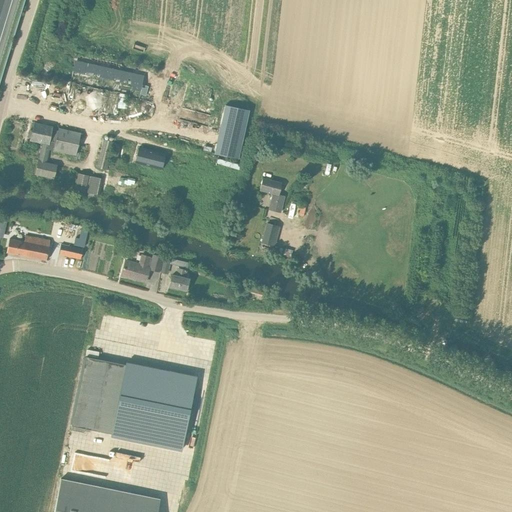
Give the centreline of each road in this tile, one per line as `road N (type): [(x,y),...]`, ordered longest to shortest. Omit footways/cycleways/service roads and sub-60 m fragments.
road 1 (unclassified): [(511,404),(366,341),(45,270),(0,268)]
road 2 (unknown): [(1,109),(121,135),(161,121)]
road 3 (unclassified): [(0,116),(33,0)]
